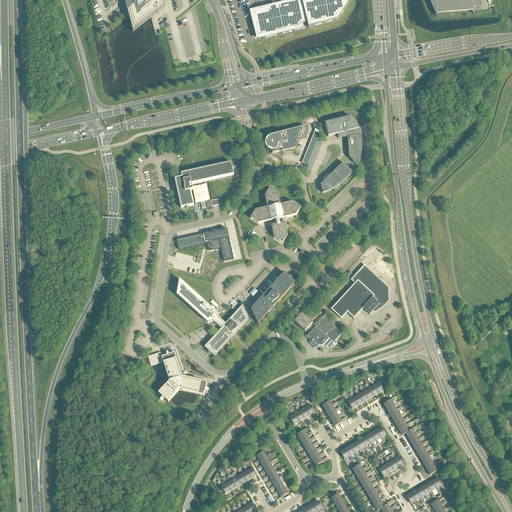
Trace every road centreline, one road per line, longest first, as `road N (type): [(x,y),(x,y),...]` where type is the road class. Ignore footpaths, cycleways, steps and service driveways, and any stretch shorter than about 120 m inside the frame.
road 1 (motorway): [(35,493),(16,0)]
road 2 (motorway): [(5,81),(23,511)]
road 3 (motorway): [(35,493),(54,380),(109,247),(112,188),(100,132)]
road 4 (residential): [(254,175),(232,214),(170,232),(155,317),(218,374),(233,372),(275,338)]
road 5 (primary): [(435,342),(408,213),(395,67)]
road 6 (primary): [(384,70),(405,261),(424,340)]
road 7 (primary): [(511,511),(435,342)]
road 8 (primary): [(427,350),(469,452),(507,511)]
road 9 (residential): [(328,440),(379,415),(409,464),(397,489),(409,511)]
road 10 (residential): [(316,254),(368,200),(368,182),(361,183),(324,218)]
road 11 (unknown): [(247,0),(236,5),(249,41),(340,20)]
road 12 (primary): [(245,101),(384,70)]
road 13 (primary): [(382,57),(243,84)]
road 14 (primary): [(233,86),(96,116)]
road 15 (primary): [(100,132),(235,102)]
road 16 (motorway): [(96,116),(63,0)]
